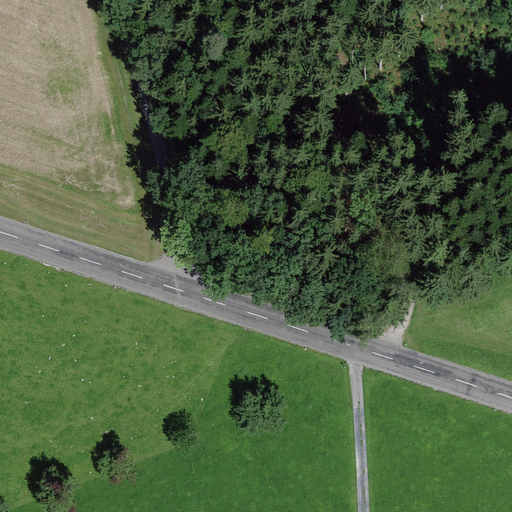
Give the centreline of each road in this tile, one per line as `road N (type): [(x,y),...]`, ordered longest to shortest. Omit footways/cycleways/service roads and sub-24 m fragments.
road 1 (tertiary): [(511,398),(0,232)]
road 2 (track): [(173,288),(179,199),(126,0)]
road 3 (track): [(360,511),(355,347)]
